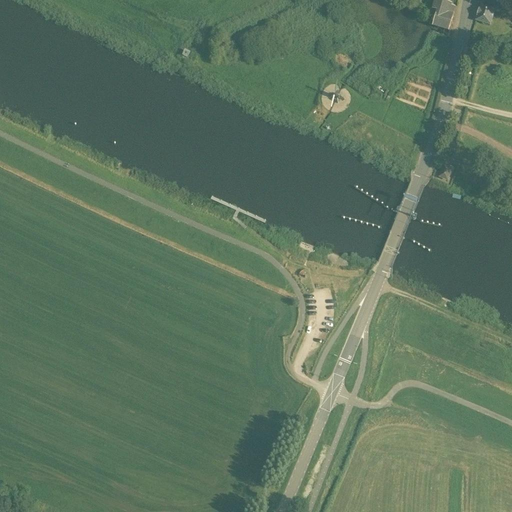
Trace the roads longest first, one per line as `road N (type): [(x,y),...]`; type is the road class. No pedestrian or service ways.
road 1 (secondary): [(331,392),(430,147),(467,10)]
road 2 (track): [(376,283),(511,341)]
road 3 (secondary): [(282,511),(331,392)]
